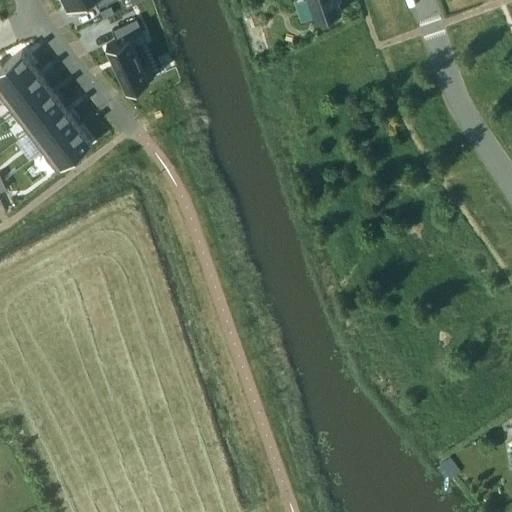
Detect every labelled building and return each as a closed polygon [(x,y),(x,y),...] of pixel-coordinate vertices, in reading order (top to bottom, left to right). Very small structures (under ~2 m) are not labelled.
[(300,0),(296,2),(302,20),(315,16),(316,18),(342,9),(338,0),(300,0)] [(117,39),(106,44),(127,89),(154,76),(147,62),(143,64),(129,34),(142,28),(137,17),(112,28),(117,39)] [(0,95),(36,68),(22,49),(3,63),(0,59),(0,95)] [(36,68),(0,95),(14,114),(50,86),(36,68)] [(50,86),(14,114),(28,132),(64,104),(50,86)] [(64,104),(28,132),(42,150),(78,123),(64,104)] [(78,123),(42,150),(56,169),(62,165),(64,167),(65,168),(76,160),(73,156),(92,141),(78,123)]
